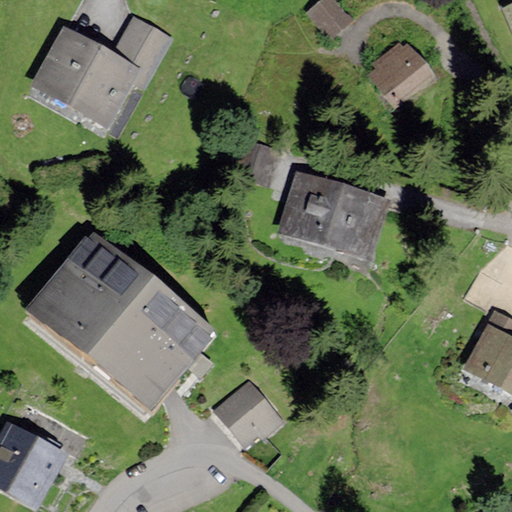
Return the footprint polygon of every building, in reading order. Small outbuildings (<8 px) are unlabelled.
[(337,0),(332,0),(313,16),(334,42),(356,23),(337,0)] [(111,62),(66,35),(32,92),(104,134),(132,87),(142,93),(170,46),(134,24),(111,62)] [(369,77),(397,115),(436,86),(408,48),(369,77)] [(300,176),(283,231),(367,256),(383,201),(300,176)] [(93,238),(35,310),(151,404),(210,332),(93,238)] [(511,342),(492,331),(468,374),(511,397),(511,342)] [(249,384),(217,409),(247,446),(278,421),(249,384)] [(8,424),(0,439),(0,486),(37,507),(65,455),(8,424)]
